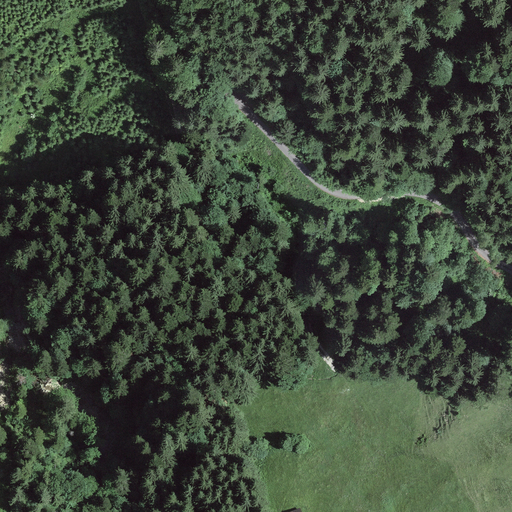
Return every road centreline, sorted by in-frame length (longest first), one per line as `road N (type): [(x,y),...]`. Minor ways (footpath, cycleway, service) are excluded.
road 1 (track): [(135,0),(211,260),(304,297),(316,344),(377,421)]
road 2 (track): [(164,0),(215,77),(317,184),(339,195),(430,196),(483,254),(511,271)]
